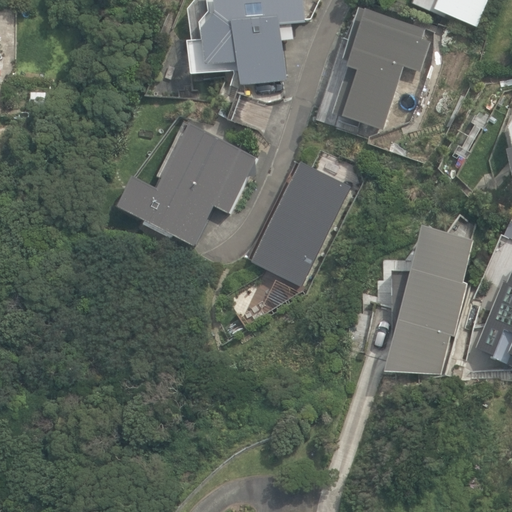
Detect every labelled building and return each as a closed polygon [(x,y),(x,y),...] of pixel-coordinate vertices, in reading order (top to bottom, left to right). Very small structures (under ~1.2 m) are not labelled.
[(209,36),(214,70),(243,66),(246,87),(290,83),(287,43),(297,42),(296,27),(310,25),(306,0),(222,0),(224,18),(209,36)] [(419,0),(417,6),(444,17),(445,15),(480,30),(493,0),(419,0)] [(348,61),(354,64),(338,116),(387,133),(408,69),(424,74),(434,43),(425,41),(428,31),(364,11),(348,61)] [(139,181),(124,210),(197,248),(218,208),(233,217),(252,179),(260,178),(260,165),(262,161),(196,127),(164,193),(139,181)] [(305,290),(355,190),(307,165),(258,266),(305,290)] [(396,357),(390,376),(443,374),(454,337),(457,338),(472,286),(468,285),(480,243),(432,230),(419,274),(398,273),(396,357)] [(511,268),(476,347),(511,364),(511,268)]
